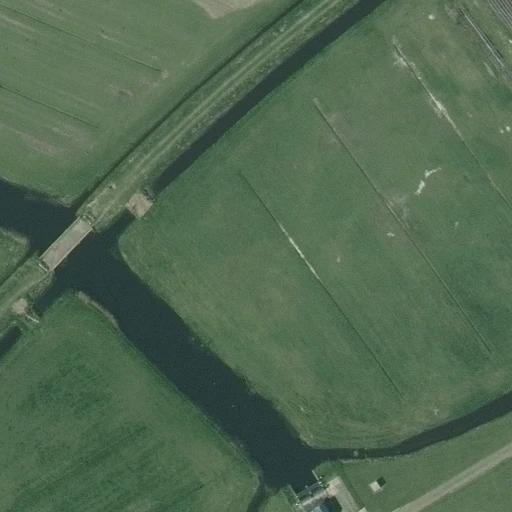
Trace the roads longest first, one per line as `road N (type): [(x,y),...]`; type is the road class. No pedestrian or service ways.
road 1 (track): [(85,224),(337,0)]
road 2 (track): [(85,224),(0,316)]
